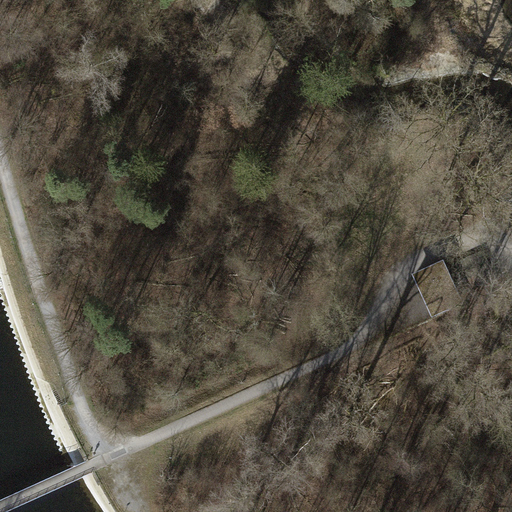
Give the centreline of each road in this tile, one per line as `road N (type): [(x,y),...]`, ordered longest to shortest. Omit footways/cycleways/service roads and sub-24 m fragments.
road 1 (track): [(110,458),(352,345),(408,264),(477,235),(511,239)]
road 2 (track): [(0,152),(50,328),(110,458)]
road 3 (track): [(0,507),(110,458)]
